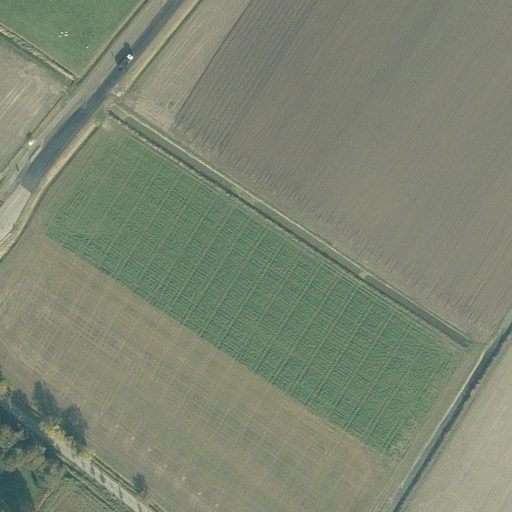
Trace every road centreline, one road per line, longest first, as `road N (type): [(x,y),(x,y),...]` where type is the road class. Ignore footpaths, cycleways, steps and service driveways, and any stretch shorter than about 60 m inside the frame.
road 1 (primary): [(0,218),(176,0)]
road 2 (tertiary): [(142,511),(0,399)]
